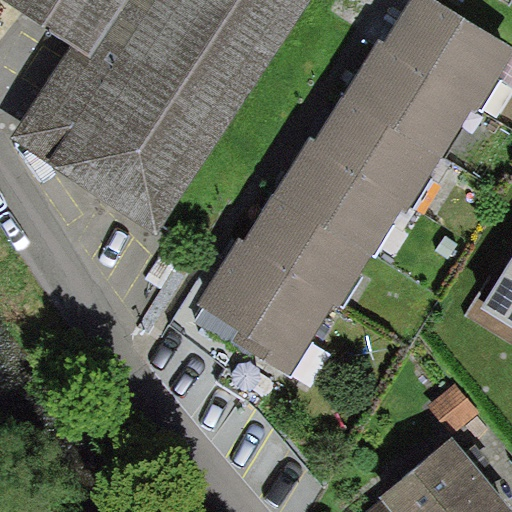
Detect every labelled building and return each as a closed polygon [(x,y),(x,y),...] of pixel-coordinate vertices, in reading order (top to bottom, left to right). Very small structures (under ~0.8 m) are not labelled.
[(0,0),(0,6),(80,59),(19,152),(153,239),(310,0),(0,0)] [(429,86),(476,115),(479,117),(511,64),(511,54),(424,0),(418,0),(386,53),(432,82),(429,86)] [(432,82),(386,53),(380,50),(345,106),(443,167),(476,115),(429,86),(432,82)] [(443,167),(345,106),(316,150),(361,180),(359,184),(408,216),(412,218),(443,167)] [(361,180),(316,150),(310,146),(271,204),(372,270),(408,216),(359,184),(361,180)] [(372,270),(271,204),(244,249),(339,311),(342,313),(372,270)] [(339,311),(244,249),(240,246),(196,312),(237,339),(233,345),(291,384),(339,311)] [(511,270),(483,317),(511,334),(511,270)] [(481,417),(455,387),(429,409),(455,439),(481,417)] [(507,511),(452,445),(372,511),(507,511)]
